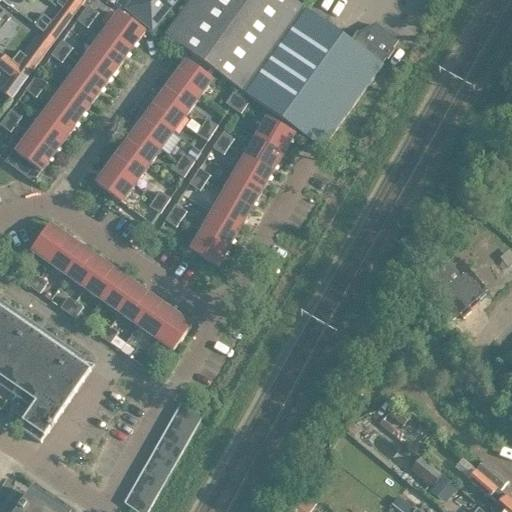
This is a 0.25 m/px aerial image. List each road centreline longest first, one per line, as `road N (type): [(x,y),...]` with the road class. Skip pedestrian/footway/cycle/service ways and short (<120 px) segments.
road 1 (unclassified): [(220,310),(51,193)]
road 2 (unclassified): [(220,310),(306,157)]
road 3 (unclassified): [(51,193),(157,56)]
